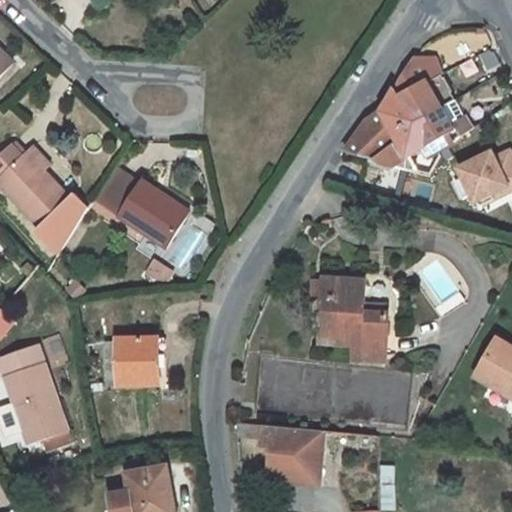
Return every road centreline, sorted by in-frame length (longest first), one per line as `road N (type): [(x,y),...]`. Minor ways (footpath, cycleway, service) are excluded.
road 1 (tertiary): [(440,0),(331,139),(244,281),(216,367),(223,511)]
road 2 (residential): [(86,76),(177,79),(191,91),(188,117),(176,129),(137,129),(108,98)]
